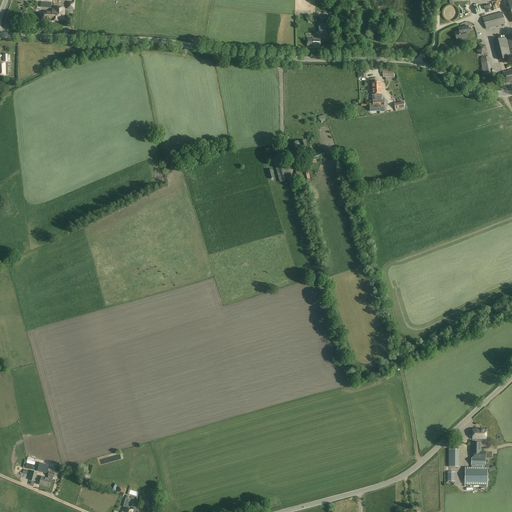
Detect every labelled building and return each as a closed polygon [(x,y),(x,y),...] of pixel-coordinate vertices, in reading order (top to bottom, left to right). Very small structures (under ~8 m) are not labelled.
[(43,19),(44,20),(53,20),(53,22),(58,22),(58,19),(64,19),(65,13),(65,8),(56,8),(56,9),(52,9),(52,12),(45,12),(43,13),(42,14),(41,16),(42,18),(43,19)] [(506,24),(502,12),(483,18),(486,30),(506,24)] [(459,32),(455,32),(457,40),(466,38),(466,34),(470,33),(468,25),(458,28),(459,32)] [(511,57),(506,37),(494,40),(499,60),(511,57)] [(320,47),(321,38),(308,38),(307,47),(320,47)] [(485,45),(479,45),(476,51),(481,55),(487,51),(485,45)] [(483,75),(491,73),(488,57),(481,59),(483,75)] [(358,78),(366,78),(366,71),(363,72),(363,70),(360,70),(360,72),(358,72),(358,78)] [(511,70),(503,73),(506,83),(511,81),(511,70)] [(372,83),(372,94),(373,94),(373,105),(370,105),(370,112),(379,111),(379,102),(377,102),(377,94),(377,82),(372,83)] [(300,148),(302,148),(303,150),(308,148),(305,141),(300,142),(301,143),(299,144),(298,141),(290,143),(294,155),(301,153),(300,148)] [(312,151),(313,151),(312,147),(308,148),(309,151),(308,151),(309,155),(310,162),(323,158),(322,156),(325,156),(324,153),(322,153),(321,152),(313,154),(312,151)] [(303,161),(294,163),(296,171),(305,169),(303,161)] [(276,168),(280,183),(288,180),(288,179),(290,178),(289,172),(287,173),(285,166),(276,168)] [(483,440),(486,440),(486,429),(473,429),(473,439),(483,440)] [(481,452),(481,443),(481,441),(483,441),(483,440),(473,439),(473,443),(472,443),(471,468),(485,468),(485,466),(486,452),(481,452)] [(458,450),(449,450),(449,467),(458,467),(458,450)] [(40,463),(38,471),(40,472),(47,474),(50,465),(40,463)] [(465,484),(487,485),(488,468),(485,468),(471,468),(465,468),(465,484)] [(38,472),(31,471),(29,480),(35,482),(38,472)] [(52,480),(42,477),(40,485),(50,487),(52,480)] [(126,490),(119,487),(117,493),(124,496),(126,490)]
